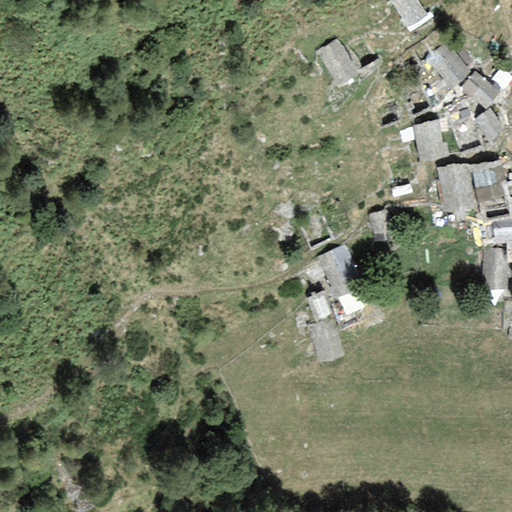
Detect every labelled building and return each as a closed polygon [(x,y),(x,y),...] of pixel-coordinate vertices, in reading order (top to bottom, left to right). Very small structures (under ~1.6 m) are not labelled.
[(419,0),(390,0),(408,28),(429,16),(419,0)] [(337,38),(316,51),(337,84),(358,71),(337,38)] [(443,42),(425,59),(451,86),(469,68),(443,42)] [(474,70),(460,87),(485,107),(499,90),(474,70)] [(503,124),(489,107),(473,120),(487,137),(503,124)] [(439,119),(413,125),(420,159),(446,153),(439,119)] [(511,211),(501,157),(471,163),(483,221),(511,214),(511,211)] [(467,162),(437,169),(445,210),(476,203),(467,162)] [(388,208),(368,213),(375,239),(395,234),(388,208)] [(345,243),(318,256),(336,296),(364,283),(345,243)] [(506,249),(482,250),(483,287),(507,286),(506,249)] [(323,289),(305,297),(316,321),(333,313),(323,289)] [(331,318),(306,326),(319,362),(343,353),(331,318)]
